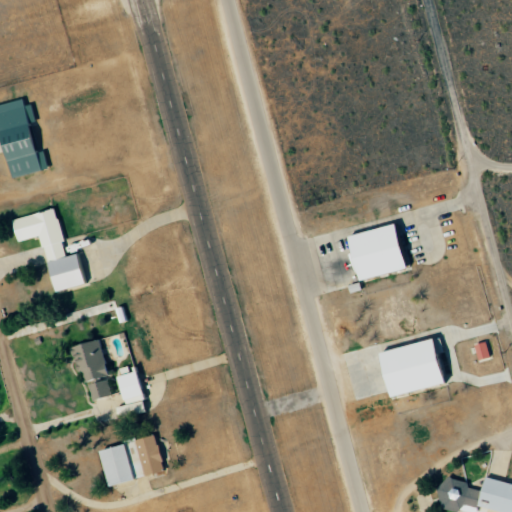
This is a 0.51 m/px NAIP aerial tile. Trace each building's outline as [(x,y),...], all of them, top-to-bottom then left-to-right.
[(0,120),(12,178),(43,171),(27,98),(0,104),(0,120)] [(15,219),(20,241),(43,235),(57,291),(88,284),(81,253),(68,256),(57,209),(15,219)] [(351,235),(361,280),(410,268),(400,224),(351,235)] [(383,351),(393,396),(449,383),(439,339),(383,351)] [(75,346),(84,383),(111,376),(102,340),(75,346)] [(480,360),(491,357),(487,342),(476,345),(480,360)] [(90,384),(93,399),(113,396),(110,380),(90,384)] [(167,470),(157,433),(128,441),(138,478),(167,470)] [(102,451),(112,486),(138,479),(128,444),(102,451)] [(511,511),(511,483),(486,477),(484,487),(445,478),(439,506),(464,511),(478,511),(480,506),(507,511),(511,511)]
